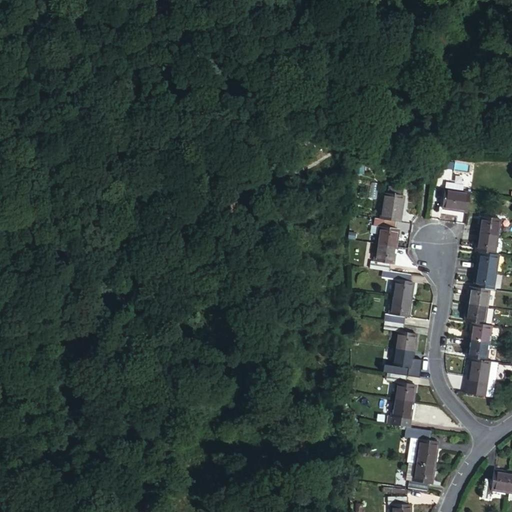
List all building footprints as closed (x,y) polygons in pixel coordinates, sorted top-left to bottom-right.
[(442,212),(467,216),(469,198),(444,195),(442,212)] [(395,227),(398,227),(402,202),(382,200),(379,224),(395,227)] [(478,238),(496,241),(498,226),(480,223),(478,238)] [(379,224),(375,224),(374,232),(377,233),(394,235),(395,227),(379,224)] [(377,233),(375,249),(394,252),(397,235),(394,235),(377,233)] [(493,257),(496,241),(478,238),(476,255),(479,255),(493,257)] [(394,252),(375,249),(373,265),(389,267),(392,268),(394,252)] [(493,257),(479,255),(477,273),(496,276),(498,258),(493,257)] [(389,267),(373,265),(369,264),(368,273),(388,276),(389,267)] [(493,293),(496,276),(477,273),(474,291),(489,293),(493,293)] [(411,288),(412,280),(392,277),(391,285),(395,286),(411,288)] [(392,302),(410,305),(412,288),(411,288),(395,286),(392,302)] [(489,293),(474,291),(470,290),(467,308),(486,311),(489,293)] [(407,320),(410,305),(392,302),(390,318),(405,320),(407,320)] [(484,328),(486,311),(467,308),(465,325),(472,326),(484,328)] [(405,320),(390,318),(387,317),(386,327),(404,329),(405,320)] [(484,328),(472,326),(470,344),(487,346),(490,329),(484,328)] [(404,329),(386,327),(384,334),(397,336),(403,337),(404,329)] [(403,337),(397,336),(395,353),(413,356),(415,339),(403,337)] [(485,364),(487,346),(470,344),(467,361),(472,362),(485,364)] [(410,372),(413,356),(395,353),(392,369),(407,371),(410,372)] [(485,364),(472,362),(467,397),(491,400),(496,365),(485,364)] [(407,371),(392,369),(387,368),(386,377),(406,380),(407,371)] [(406,380),(386,377),(385,387),(400,389),(405,390),(406,380)] [(405,390),(400,389),(397,404),(414,407),(417,392),(405,390)] [(412,423),(414,407),(397,404),(395,421),(409,423),(412,423)] [(409,423),(395,421),(392,420),(390,429),(408,432),(409,423)] [(419,468),(436,471),(440,447),(422,444),(419,468)] [(419,468),(416,484),(430,486),(433,487),(436,471),(419,468)] [(511,488),(511,480),(511,470),(497,468),(496,477),(494,486),(511,488)] [(493,495),(494,486),(496,477),(488,476),(485,493),(493,495)] [(410,493),(429,496),(430,486),(416,484),(411,483),(410,493)]
